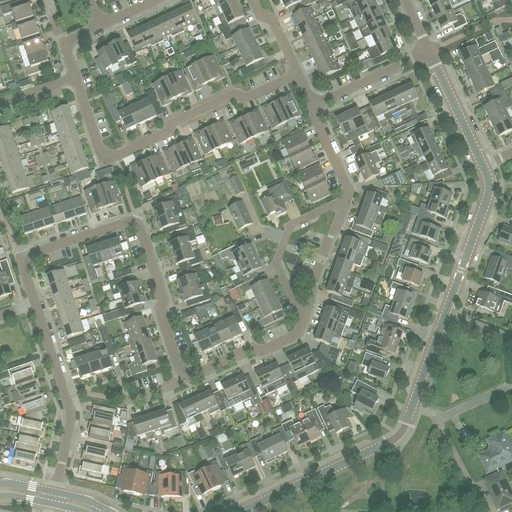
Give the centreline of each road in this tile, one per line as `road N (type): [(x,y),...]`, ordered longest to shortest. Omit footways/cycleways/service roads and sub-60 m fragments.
road 1 (residential): [(188,374),(176,363),(135,222),(23,258),(35,304)]
road 2 (residential): [(297,74),(248,97),(234,94),(114,156),(97,143),(75,78)]
road 3 (tertiary): [(241,511),(394,438),(412,406)]
road 4 (residential): [(35,304),(70,415),(55,493)]
road 5 (residential): [(305,310),(296,307),(276,263),(289,224),(346,198)]
road 6 (residential): [(443,319),(488,192),(483,167)]
road 7 (residential): [(188,374),(297,334),(305,310)]
road 8 (residential): [(483,167),(428,51)]
road 9 (residential): [(312,105),(428,51)]
